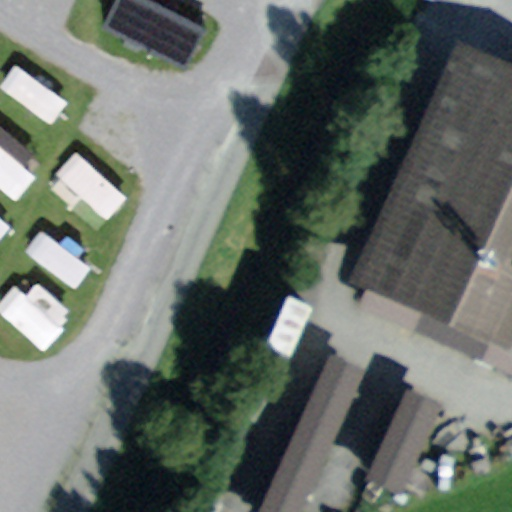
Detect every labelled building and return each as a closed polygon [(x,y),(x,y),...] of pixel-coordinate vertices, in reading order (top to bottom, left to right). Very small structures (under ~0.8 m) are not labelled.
[(114,0),(105,22),(191,60),(210,18),(168,0),(114,0)] [(511,91),(466,72),(376,272),(511,332),(511,91)] [(0,178),(16,193),(38,168),(0,133),(0,178)] [(0,233),(10,222),(0,212),(0,233)] [(334,351),(258,511),(305,511),(373,369),(334,351)] [(369,475),(404,492),(446,404),(411,387),(369,475)]
